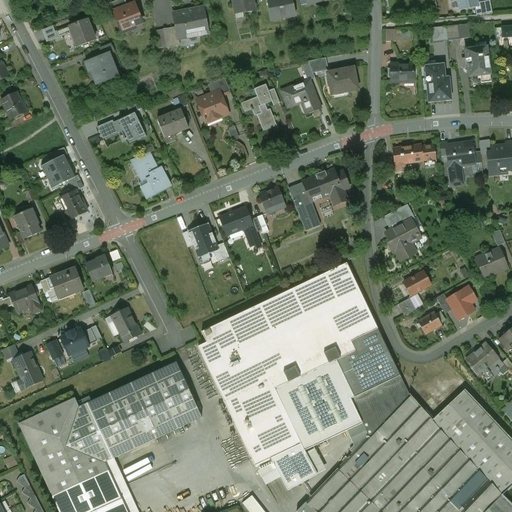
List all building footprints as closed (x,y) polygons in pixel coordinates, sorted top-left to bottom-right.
[(124,0),(120,0),(107,5),(111,14),(113,13),(113,12),(127,7),(124,0)] [(252,0),(234,0),(235,6),(233,6),(235,15),(254,11),(253,6),(254,5),(252,0)] [(291,0),(266,0),(271,21),(295,16),(291,0)] [(477,0),(448,0),(450,3),(457,2),(459,11),(474,8),(478,7),(478,3),(477,0)] [(490,1),(478,3),(478,7),(474,8),(476,15),(492,14),(490,1)] [(127,7),(113,12),(113,13),(121,34),(135,29),(133,26),(141,23),(134,4),(127,7)] [(203,8),(173,14),(175,27),(177,37),(178,37),(207,31),(207,33),(208,33),(203,8)] [(87,20),(69,27),(72,33),(77,48),(95,41),(87,20)] [(467,25),(445,27),(446,40),(468,37),(467,25)] [(511,26),(500,28),(501,39),(511,38),(511,26)] [(69,27),(55,32),(57,39),(72,33),(69,27)] [(175,27),(163,30),(166,48),(180,45),(178,37),(177,37),(175,27)] [(445,27),(431,29),(432,42),(446,40),(445,27)] [(396,31),(386,31),(386,42),(396,42),(396,31)] [(111,44),(100,48),(104,56),(109,54),(115,52),(111,44)] [(479,48),(464,50),(468,78),(480,76),(481,84),(491,82),(486,47),(479,48)] [(104,56),(85,64),(88,73),(94,71),(99,84),(118,77),(109,54),(104,56)] [(325,58),(308,62),(313,74),(328,70),(325,58)] [(0,59),(0,81),(8,77),(0,59)] [(308,62),(300,64),(307,79),(314,76),(313,74),(308,62)] [(413,64),(390,65),(390,83),(404,83),(404,82),(414,81),(413,64)] [(443,66),(425,67),(425,68),(428,68),(430,90),(427,90),(428,98),(428,103),(450,101),(448,79),(444,79),(443,66)] [(353,69),(327,74),(331,93),(346,90),(347,92),(357,89),(353,69)] [(224,79),(208,85),(211,95),(219,92),(220,95),(229,92),(224,79)] [(309,81),(281,92),(287,108),(301,102),(306,114),(320,108),(314,93),(312,87),(311,87),(309,81)] [(266,85),(254,90),(258,97),(242,104),(245,113),(251,110),(252,112),(253,111),(255,116),(257,115),(263,132),(277,126),(270,109),(267,110),(265,105),(272,102),(273,102),(269,91),(266,85)] [(279,103),(274,89),(269,91),(273,102),(272,102),(273,105),(279,103)] [(211,95),(196,101),(206,125),(228,116),(224,106),(222,105),(220,99),(221,98),(220,95),(219,92),(211,95)] [(16,93),(0,101),(10,120),(27,112),(22,103),(21,104),(16,93)] [(183,95),(177,97),(181,108),(187,105),(183,95)] [(140,103),(127,108),(129,114),(142,109),(140,103)] [(181,111),(156,120),(163,138),(164,137),(164,135),(180,129),(181,131),(188,128),(181,111)] [(134,114),(119,122),(121,128),(129,144),(145,136),(134,114)] [(112,121),(97,128),(102,139),(118,132),(117,130),(121,128),(119,122),(114,125),(112,121)] [(490,153),(486,153),(488,176),(507,174),(507,171),(511,170),(511,141),(505,143),(505,146),(489,148),(490,153)] [(447,147),(446,147),(447,156),(451,186),(462,184),(460,167),(474,165),(471,143),(447,147)] [(149,145),(143,148),(143,151),(144,152),(142,153),(143,155),(149,153),(154,151),(152,146),(149,145)] [(423,161),(421,147),(420,146),(393,150),(396,173),(406,172),(405,164),(422,162),(423,161)] [(433,146),(421,147),(423,161),(422,162),(423,163),(436,161),(433,146)] [(64,148),(50,154),(54,161),(64,156),(64,157),(67,155),(64,148)] [(143,155),(130,161),(141,182),(138,184),(140,187),(140,188),(146,200),(171,187),(161,168),(156,170),(154,166),(155,165),(149,153),(143,155)] [(54,161),(41,167),(47,178),(69,167),(64,157),(64,156),(54,161)] [(69,167),(47,178),(53,189),(65,183),(75,178),(69,167)] [(333,171),(325,174),(324,173),(316,176),(316,178),(303,183),(307,194),(309,200),(310,200),(311,202),(330,195),(334,206),(346,201),(342,190),(349,188),(342,173),(335,175),(333,171)] [(75,178),(65,183),(67,188),(69,187),(81,182),(78,176),(75,178)] [(303,183),(288,189),(293,202),(299,199),(298,197),(307,194),(303,183)] [(277,188),(260,195),(267,214),(274,211),(273,208),(283,204),(277,188)] [(80,201),(75,191),(59,199),(70,221),(87,212),(81,200),(80,201)] [(307,194),(298,197),(299,199),(293,202),(305,232),(305,231),(319,225),(320,226),(320,225),(311,203),(311,202),(310,200),(309,200),(307,194)] [(407,205),(383,218),(390,231),(399,226),(399,227),(409,222),(414,219),(407,205)] [(245,209),(220,219),(227,236),(243,230),(252,226),(250,221),(245,209)] [(32,210),(14,217),(24,240),(40,233),(37,225),(38,225),(32,210)] [(268,231),(262,216),(256,218),(262,231),(263,233),(268,231)] [(262,231),(256,218),(250,221),(252,226),(255,234),(256,233),(262,231)] [(399,226),(390,231),(385,233),(390,241),(387,242),(392,253),(395,251),(400,262),(415,254),(410,244),(419,239),(409,222),(399,227),(399,226)] [(61,224),(50,228),(52,235),(63,230),(61,224)] [(209,224),(195,229),(194,228),(187,231),(200,263),(210,259),(209,255),(214,253),(219,251),(217,246),(209,224)] [(252,226),(243,230),(250,247),(255,246),(256,249),(261,247),(256,233),(255,234),(252,226)] [(492,234),(497,247),(505,244),(499,231),(492,234)] [(224,244),(217,246),(219,251),(214,253),(218,262),(229,258),(224,244)] [(499,250),(476,259),(484,278),(507,269),(499,250)] [(96,262),(85,266),(92,282),(103,278),(102,277),(111,274),(105,257),(95,261),(96,262)] [(206,343),(197,348),(255,466),(270,459),(300,445),(296,437),(274,389),(332,362),(350,399),(353,398),(336,360),(354,351),(350,342),(377,329),(346,264),(201,332),(206,343)] [(74,269),(50,278),(54,288),(58,299),(82,290),(74,269)] [(423,273),(403,283),(410,296),(430,285),(423,273)] [(50,278),(39,283),(44,294),(50,292),(50,290),(54,288),(50,278)] [(32,287),(10,295),(10,297),(3,301),(6,309),(14,306),(16,312),(29,307),(31,310),(40,307),(32,287)] [(468,287),(446,300),(458,321),(474,311),(468,300),(474,297),(468,287)] [(89,291),(82,294),(88,310),(96,307),(89,291)] [(443,295),(436,299),(439,304),(446,300),(443,295)] [(409,299),(398,305),(404,316),(415,310),(409,299)] [(127,309),(112,317),(125,343),(142,335),(137,326),(136,326),(127,309)] [(434,313),(418,322),(425,335),(441,326),(434,313)] [(68,335),(61,339),(69,356),(89,347),(80,329),(74,332),(73,331),(67,334),(68,335)] [(408,395),(377,329),(350,342),(354,351),(336,360),(353,398),(350,399),(355,411),(359,421),(361,420),(362,424),(368,437),(408,395)] [(511,329),(500,340),(507,348),(509,346),(511,350),(511,329)] [(56,339),(46,343),(57,367),(67,362),(56,339)] [(498,372),(497,371),(499,370),(497,367),(496,368),(493,363),(498,359),(485,344),(467,360),(479,374),(480,373),(487,381),(498,372)] [(14,345),(2,351),(7,360),(18,355),(14,345)] [(118,346),(107,351),(110,357),(121,352),(118,346)] [(30,353),(13,361),(25,389),(43,381),(30,353)] [(511,364),(507,359),(502,363),(511,375),(511,373),(511,364)] [(274,389),(296,437),(301,435),(355,411),(350,399),(332,362),(274,389)] [(176,364),(79,409),(103,462),(113,458),(201,418),(176,364)] [(511,440),(464,390),(431,421),(502,495),(511,485),(511,440)] [(408,395),(368,437),(296,511),(511,511),(511,504),(502,495),(431,421),(408,395)] [(75,400),(19,425),(59,511),(98,511),(131,497),(113,458),(103,462),(79,409),(75,400)] [(359,421),(355,411),(301,435),(307,446),(359,421)] [(300,445),(304,451),(362,424),(361,420),(359,421),(307,446),(301,435),(296,437),(300,445)] [(304,451),(300,445),(270,459),(276,469),(288,491),(317,475),(304,451)] [(5,459),(8,468),(18,465),(14,455),(5,459)] [(260,477),(276,469),(270,459),(255,466),(260,477)] [(29,511),(44,511),(25,474),(13,481),(29,511)] [(264,511),(251,496),(241,504),(248,511),(264,511)] [(137,511),(131,497),(98,511),(137,511)]
